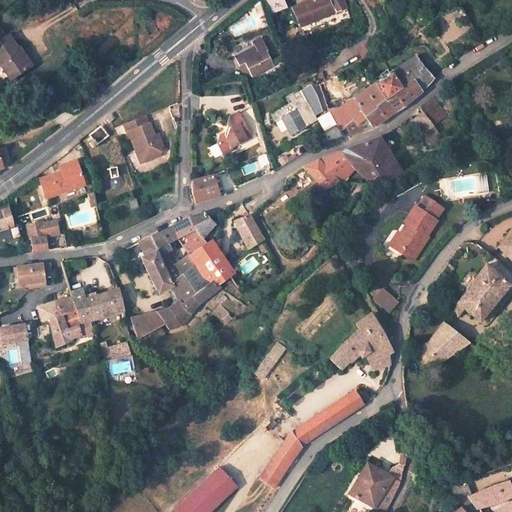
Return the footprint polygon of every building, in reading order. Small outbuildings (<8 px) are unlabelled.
[(262,0),(270,21),(278,18),(275,11),(286,7),(283,0),(262,0)] [(293,11),(300,26),(335,11),(328,0),(308,0),(292,7),(293,11)] [(343,0),(328,0),(335,11),(347,6),(343,0)] [(453,14),(443,31),(457,40),(467,23),(453,14)] [(0,40),(0,64),(10,80),(27,68),(20,58),(24,55),(19,46),(17,48),(12,41),(8,35),(2,39),(0,40)] [(244,62),(251,76),(273,65),(266,52),(268,51),(260,37),(251,43),(252,45),(239,53),(233,56),(239,65),(244,62)] [(24,55),(20,58),(27,68),(31,66),(24,55)] [(396,68),(391,72),(402,87),(412,79),(414,80),(418,77),(425,87),(433,78),(415,56),(396,68)] [(391,72),(374,83),(384,97),(361,113),(365,119),(355,125),(346,130),(349,136),(373,127),(393,111),(401,107),(421,91),(414,80),(412,79),(402,87),(391,72)] [(418,77),(414,80),(421,91),(425,87),(418,77)] [(306,102),(314,115),(322,110),(320,102),(309,83),(299,89),(306,102)] [(351,99),(345,104),(344,109),(355,125),(365,119),(361,113),(384,97),(374,83),(351,99)] [(437,93),(418,107),(421,110),(423,114),(433,127),(447,116),(441,108),(447,104),(438,92),(437,93)] [(306,102),(294,109),(294,110),(296,112),(282,121),(291,136),(317,120),(314,115),(306,102)] [(337,108),(328,109),(343,132),(346,130),(355,125),(344,109),(345,104),(337,108)] [(294,110),(280,118),(282,121),(296,112),(294,110)] [(238,113),(228,118),(226,125),(228,128),(226,132),(219,136),(217,143),(223,154),(233,149),(232,147),(250,138),(244,125),(238,113)] [(111,114),(105,119),(109,123),(115,118),(111,114)] [(423,114),(413,122),(422,134),(433,127),(423,114)] [(145,116),(123,124),(127,133),(128,133),(136,154),(141,152),(144,162),(159,156),(162,148),(159,139),(156,141),(154,136),(149,123),(148,124),(145,116)] [(100,126),(90,135),(94,140),(89,143),(92,147),(108,135),(100,126)] [(433,127),(422,134),(430,144),(440,137),(433,127)] [(350,146),(342,153),(355,169),(374,186),(403,172),(379,138),(352,147),(350,146)] [(0,168),(1,168),(2,167),(9,161),(5,147),(0,148),(0,168)] [(141,152),(136,154),(140,164),(144,162),(141,152)] [(318,160),(305,167),(322,188),(326,188),(339,181),(341,183),(355,169),(342,153),(341,153),(340,153),(339,153),(338,153),(318,160)] [(282,165),(295,158),(293,154),(287,158),(285,154),(278,158),(282,165)] [(76,160),(58,166),(60,172),(78,166),(76,160)] [(60,172),(40,179),(46,198),(84,184),(78,166),(60,172)] [(115,167),(109,168),(111,178),(118,176),(115,167)] [(201,178),(192,181),(192,188),(194,202),(209,198),(207,192),(217,189),(213,176),(201,178)] [(217,189),(207,192),(209,198),(219,196),(217,189)] [(92,191),(87,194),(90,207),(96,206),(92,191)] [(406,223),(393,242),(403,249),(400,253),(413,261),(428,237),(426,236),(437,221),(434,220),(441,209),(424,197),(417,208),(414,206),(403,222),(406,223)] [(135,199),(130,201),(132,209),(138,207),(135,199)] [(8,206),(0,208),(0,229),(6,228),(5,225),(12,223),(8,206)] [(187,219),(151,237),(161,259),(160,259),(170,281),(181,273),(174,263),(166,252),(170,250),(168,245),(172,243),(171,240),(194,230),(198,235),(182,246),(186,255),(188,255),(206,243),(202,238),(214,225),(212,223),(202,213),(187,219)] [(248,214),(233,220),(248,249),(263,239),(248,214)] [(56,220),(43,222),(45,237),(60,235),(56,220)] [(43,222),(27,226),(33,252),(48,250),(45,237),(43,222)] [(511,229),(511,228),(497,247),(511,260),(511,229)] [(144,241),(139,243),(145,255),(140,258),(158,294),(172,287),(179,301),(210,281),(201,276),(188,255),(186,255),(174,263),(181,273),(170,281),(160,259),(161,259),(151,237),(144,241)] [(206,243),(188,255),(201,276),(210,281),(217,286),(230,276),(234,273),(210,240),(206,243)] [(264,242),(258,246),(262,251),(268,248),(264,242)] [(393,242),(391,247),(400,253),(403,249),(393,242)] [(358,255),(349,261),(353,267),(362,261),(358,255)] [(16,267),(18,284),(27,283),(28,287),(44,285),(43,281),(43,275),(51,274),(49,263),(41,264),(16,267)] [(483,266),(450,312),(457,317),(462,309),(479,320),(508,284),(483,266)] [(163,311),(157,312),(165,323),(169,329),(181,325),(200,303),(220,288),(217,286),(210,281),(179,301),(168,308),(169,313),(164,315),(163,311)] [(83,288),(70,292),(72,297),(79,323),(91,320),(103,316),(102,313),(123,307),(122,302),(119,289),(95,296),(86,299),(85,295),(83,288)] [(124,288),(119,289),(122,302),(128,301),(124,288)] [(384,292),(376,302),(389,312),(397,302),(384,292)] [(224,294),(217,301),(221,305),(228,298),(224,294)] [(62,299),(55,301),(59,316),(62,327),(79,323),(72,297),(62,299)] [(55,301),(44,304),(37,306),(41,320),(41,321),(49,319),(59,316),(55,301)] [(221,305),(213,313),(221,321),(223,320),(228,314),(229,313),(221,305)] [(123,307),(102,313),(103,316),(116,313),(124,310),(123,307)] [(157,312),(141,316),(143,323),(147,333),(165,323),(157,312)] [(228,314),(223,320),(227,323),(232,319),(228,314)] [(371,314),(356,324),(358,329),(343,342),(329,358),(340,369),(357,353),(360,358),(367,353),(371,361),(392,353),(380,331),(371,314)] [(59,316),(49,319),(50,323),(51,327),(56,347),(72,341),(71,338),(81,335),(77,323),(62,327),(59,316)] [(141,316),(131,318),(133,326),(143,323),(141,316)] [(90,322),(84,323),(87,333),(93,331),(90,322)] [(426,343),(415,351),(425,366),(436,359),(438,363),(469,343),(443,322),(427,344),(426,343)] [(143,323),(133,326),(137,338),(147,333),(143,323)] [(16,326),(0,328),(0,332),(3,343),(13,341),(26,339),(23,324),(16,326)] [(26,339),(13,341),(14,346),(18,346),(21,364),(31,362),(26,339)] [(106,341),(100,343),(104,361),(118,358),(115,346),(108,348),(106,341)] [(127,343),(115,346),(118,358),(130,354),(127,343)] [(277,343),(255,373),(261,379),(265,374),(284,348),(277,343)] [(392,353),(371,361),(374,368),(388,363),(388,357),(392,353)] [(261,379),(260,380),(273,390),(278,383),(265,374),(261,379)] [(353,390),(291,432),(301,447),(369,400),(364,391),(357,396),(353,390)] [(291,432),(259,479),(272,488),(301,447),(291,432)] [(253,440),(237,463),(247,471),(263,447),(253,440)] [(237,463),(232,470),(243,477),(247,471),(237,463)] [(366,463),(348,494),(380,511),(384,511),(397,488),(399,484),(402,467),(399,465),(397,466),(391,468),(387,475),(366,463)] [(219,466),(176,508),(179,511),(210,511),(238,485),(219,466)] [(421,477),(417,482),(426,491),(431,486),(421,477)] [(470,496),(468,497),(475,508),(477,507),(503,501),(511,495),(511,491),(508,481),(494,486),(470,496)] [(511,511),(511,501),(494,511),(511,511)]
